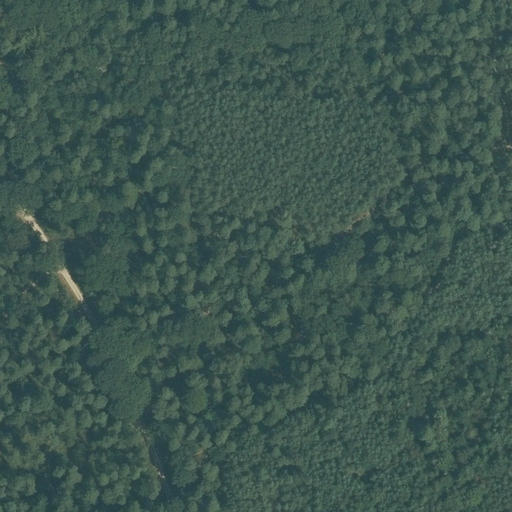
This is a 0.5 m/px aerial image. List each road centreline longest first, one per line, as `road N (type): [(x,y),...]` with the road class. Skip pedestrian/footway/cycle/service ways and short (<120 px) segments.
road 1 (track): [(0,180),(107,346),(172,511)]
road 2 (track): [(352,0),(299,23),(22,19),(0,11)]
